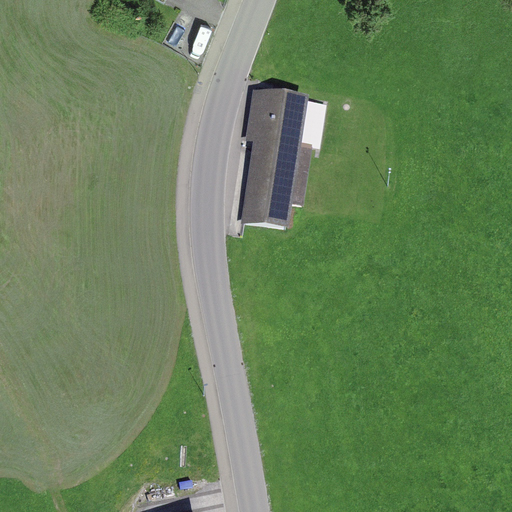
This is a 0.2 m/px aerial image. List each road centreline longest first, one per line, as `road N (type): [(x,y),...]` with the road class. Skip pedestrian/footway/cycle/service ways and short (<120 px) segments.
road 1 (tertiary): [(255,511),(214,295),(208,217),(221,107),(260,0)]
road 2 (track): [(67,511),(0,366)]
